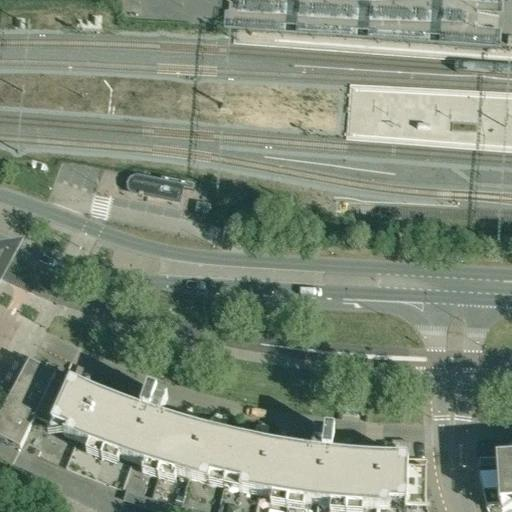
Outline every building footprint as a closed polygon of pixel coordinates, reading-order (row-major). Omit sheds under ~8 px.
[(132,196),(136,197),(135,199),(140,200),(141,198),(173,204),(176,190),(186,192),(187,191),(186,191),(187,186),(156,180),(155,184),(135,180),(130,179),(125,181),(122,186),(123,191),(127,195),(132,196)] [(207,217),(209,207),(210,206),(209,206),(196,204),(194,214),(207,217)] [(0,418),(0,441),(20,451),(35,420),(60,431),(67,434),(65,437),(65,438),(77,444),(89,448),(104,454),(105,454),(120,460),(119,460),(132,464),(144,468),(159,473),(161,474),(176,478),(189,482),(208,487),(210,480),(224,483),(225,483),(234,440),(202,432),(175,424),(160,419),(166,402),(167,399),(148,392),(147,397),(146,399),(138,397),(133,399),(132,399),(136,409),(141,413),(122,406),(97,396),(85,391),(92,375),(77,368),(70,385),(67,392),(51,385),(55,377),(33,367),(35,364),(31,362),(28,360),(11,380),(8,385),(16,389),(0,418)] [(425,509),(425,468),(425,462),(407,461),(408,444),(392,443),(391,461),(379,460),(356,459),(351,458),(331,456),(332,456),(337,455),(345,448),(344,447),(341,443),(333,442),(333,439),(334,435),(314,433),(314,436),(312,454),(296,452),(268,447),(235,440),(234,440),(225,483),(226,483),(240,487),(239,494),(259,498),(271,500),(287,502),(289,502),(304,505),(317,507),(330,508),(346,509),(347,509),(363,511),(376,511),(379,511),(388,511),(389,511),(389,507),(397,507),(397,508),(425,509)] [(28,448),(26,454),(37,459),(40,453),(28,448)] [(511,459),(495,461),(477,461),(478,477),(485,508),(498,507),(511,505),(511,459)] [(126,494),(123,502),(150,511),(154,511),(176,511),(177,509),(151,502),(126,494)]
